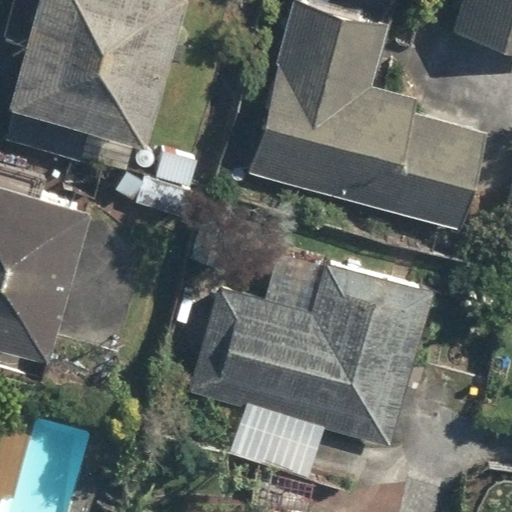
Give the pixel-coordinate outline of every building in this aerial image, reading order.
[(114,166),(158,0),(8,0),(0,33),(0,98),(13,102),(3,136),(114,166)] [(276,0),(231,166),(447,225),(474,128),(402,109),(406,94),(362,82),(383,0),(276,0)] [(511,0),(436,0),(428,31),(511,52),(511,0)] [(188,153),(131,138),(114,203),(171,218),(188,153)] [(64,197),(0,181),(0,340),(28,347),(64,197)] [(180,383),(234,397),(219,457),(295,477),(310,417),(382,437),(423,283),(267,241),(254,291),(208,279),(180,383)]
